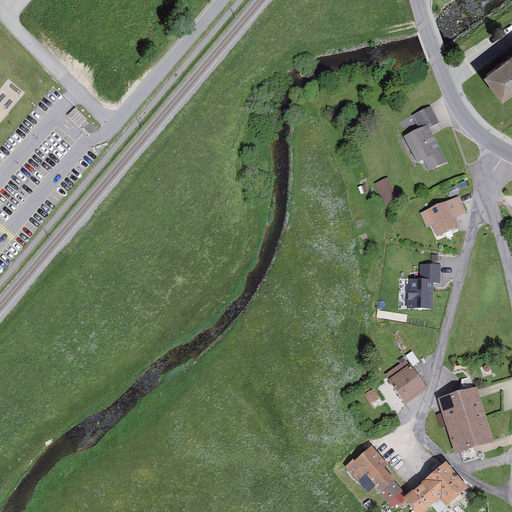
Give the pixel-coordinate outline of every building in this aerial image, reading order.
[(511,87),(511,51),(479,75),(496,99),(511,87)] [(422,126),(397,140),(412,167),(420,162),(426,172),(443,163),(422,126)] [(380,206),(395,200),(386,180),(372,185),(380,206)] [(416,214),(423,229),(429,226),(436,243),(460,232),(454,218),(463,214),(455,196),(416,214)] [(440,265),(419,265),(419,282),(409,282),(408,310),(432,311),(433,287),(440,287),(440,265)] [(398,407),(423,389),(407,367),(383,385),(398,407)] [(442,430),(481,420),(473,390),(434,400),(442,430)] [(442,430),(448,455),(487,445),(481,420),(442,430)] [(378,509),(398,492),(364,452),(344,469),(378,509)] [(439,466),(393,502),(400,511),(417,511),(432,501),(437,508),(459,491),(439,466)]
